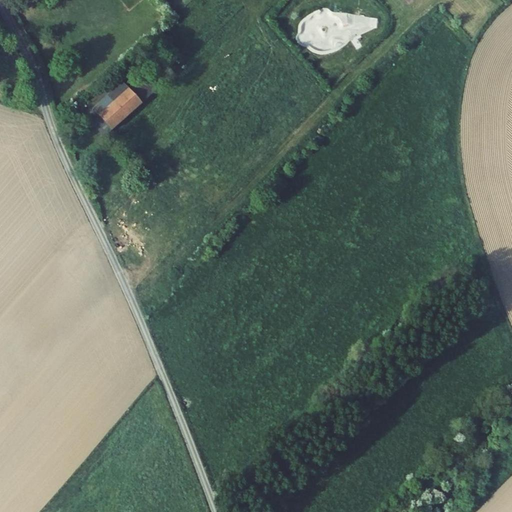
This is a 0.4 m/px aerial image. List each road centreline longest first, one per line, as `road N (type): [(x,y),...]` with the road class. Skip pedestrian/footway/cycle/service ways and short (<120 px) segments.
road 1 (unclassified): [(0,0),(216,511)]
road 2 (track): [(131,301),(394,38)]
